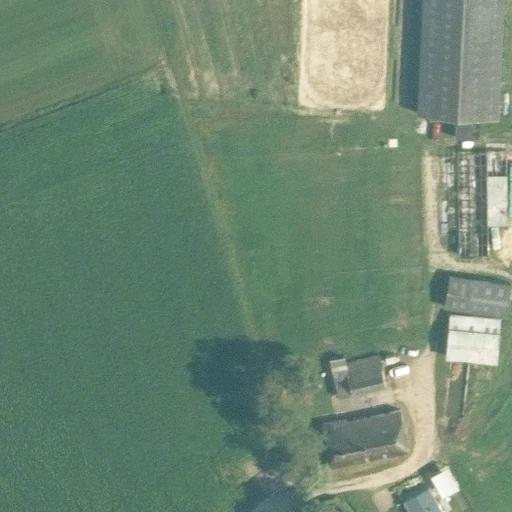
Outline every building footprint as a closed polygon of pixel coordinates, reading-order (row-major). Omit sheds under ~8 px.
[(420,0),(416,111),(498,115),(503,0),(420,0)] [(455,115),(454,135),(479,136),(480,116),(455,115)] [(499,223),(507,222),(505,146),(455,147),(455,154),(436,154),(436,181),(457,181),(458,249),(500,249),(499,223)] [(449,272),(444,305),(505,314),(510,281),(490,278),(490,277),(449,272)] [(379,351),(345,359),(344,353),(331,357),(340,394),(352,391),(352,392),(386,384),(379,351)] [(322,423),(327,444),(331,464),(409,448),(405,428),(400,408),(346,420),(345,418),(322,423)] [(443,511),(428,485),(404,498),(411,511),(443,511)]
